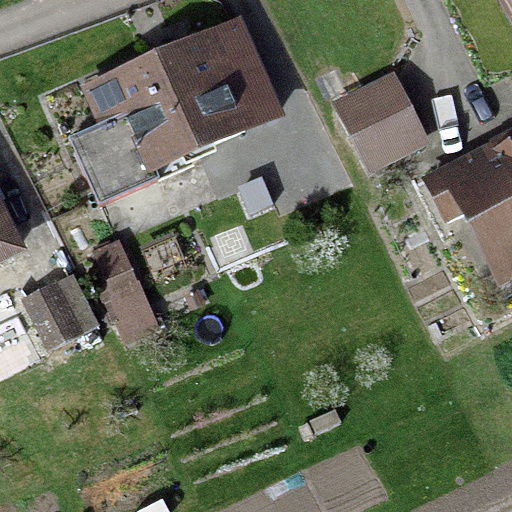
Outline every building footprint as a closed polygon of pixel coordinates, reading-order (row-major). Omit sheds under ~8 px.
[(69,143),(99,211),(158,185),(152,172),(275,118),(236,30),(89,95),(104,128),(69,143)] [(422,142),(393,83),(339,110),(368,169),(422,142)] [(511,294),(511,145),(452,176),(451,172),(427,184),(444,218),(466,207),(500,270),(486,277),(498,302),(511,294)] [(0,259),(15,252),(0,221),(0,259)] [(54,288),(25,302),(49,352),(79,337),(54,288)]
